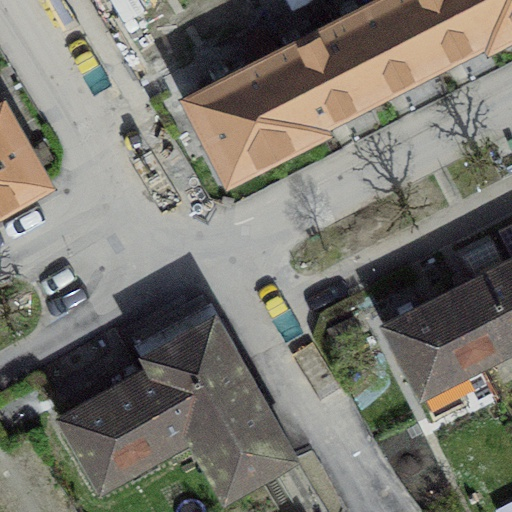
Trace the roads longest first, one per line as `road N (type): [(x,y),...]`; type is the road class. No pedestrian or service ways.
road 1 (residential): [(189,274),(511,108)]
road 2 (residential): [(511,194),(253,328)]
road 3 (residential): [(374,511),(253,328)]
road 4 (residential): [(131,189),(21,0)]
road 5 (residential): [(0,374),(189,274)]
road 6 (residential): [(0,263),(131,189)]
